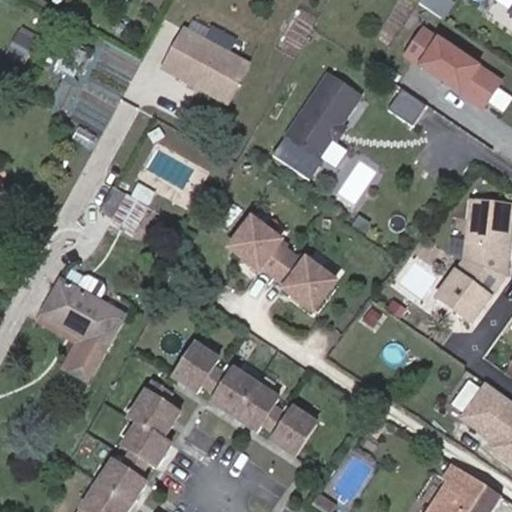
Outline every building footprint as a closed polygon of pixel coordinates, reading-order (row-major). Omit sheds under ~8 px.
[(416,0),(415,2),(444,18),(454,0),(416,0)] [(168,27),(155,50),(167,58),(181,35),(168,27)] [(501,84),(423,32),(406,57),(483,109),(501,84)] [(23,65),(36,44),(20,34),(7,55),(23,65)] [(75,82),(88,57),(73,49),(60,74),(75,82)] [(329,75),(287,138),(320,159),(334,137),(333,133),(337,127),(342,126),(361,97),(329,75)] [(414,128),(428,108),(403,91),(389,111),(414,128)] [(135,233),(148,209),(115,190),(102,213),(135,233)] [(288,247),(255,221),(233,249),(262,272),(265,268),(276,278),(293,257),(285,251),(288,247)] [(511,224),(469,224),(469,255),(437,299),(472,324),(511,269),(511,224)] [(314,314),(337,286),(304,260),(301,263),(293,257),(276,278),(288,287),(285,290),(314,314)] [(86,387),(124,318),(99,304),(105,292),(103,286),(89,278),(83,280),(77,292),(61,284),(43,317),(89,342),(69,378),(86,387)] [(373,327),(380,318),(369,310),(362,319),(373,327)] [(58,372),(69,378),(89,342),(43,317),(37,328),(72,348),(58,372)] [(210,391),(221,374),(214,369),(219,361),(196,345),(174,379),(197,394),(203,386),(210,391)] [(511,379),(511,349),(502,362),(508,367),(503,374),(511,379)] [(235,419),(257,386),(234,370),(229,379),(221,374),(210,391),(218,396),(212,404),(235,419)] [(163,441),(180,415),(164,405),(171,395),(166,391),(153,383),(129,419),(138,425),(163,441)] [(511,464),(511,403),(487,385),(463,418),(499,444),(494,452),(511,464)] [(283,415),(275,410),(281,402),(257,386),(235,419),(258,435),(264,427),(271,432),(283,415)] [(296,461),(319,427),(295,412),(290,420),(283,415),(271,432),(278,436),(273,444),(296,461)] [(155,470),(171,447),(163,441),(138,425),(122,448),(130,454),(125,461),(142,472),(147,464),(155,470)] [(130,508),(146,484),(137,479),(142,472),(125,461),(121,468),(112,462),(97,486),(130,508)] [(489,511),(499,497),(448,464),(439,478),(444,481),(423,511),(489,511)] [(127,511),(130,508),(97,486),(79,511),(127,511)] [(320,497),(314,506),(323,511),(336,511),(339,509),(320,497)]
